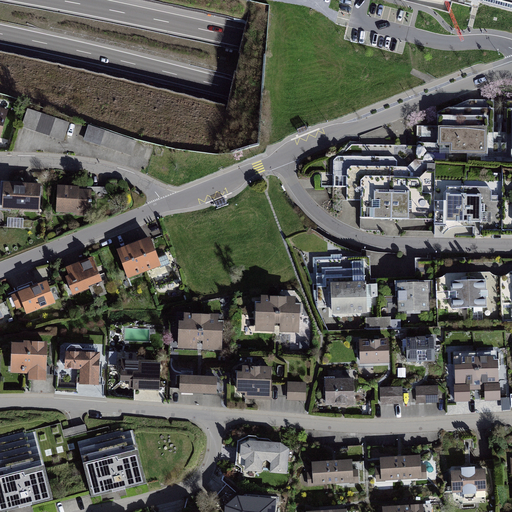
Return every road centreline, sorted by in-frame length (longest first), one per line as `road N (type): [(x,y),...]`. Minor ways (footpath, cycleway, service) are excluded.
road 1 (motorway): [(0,32),(152,65),(511,166)]
road 2 (motorway): [(511,115),(239,35),(65,0)]
road 3 (residential): [(214,416),(354,426),(511,418)]
road 4 (residential): [(282,159),(308,202),(348,235),(511,248)]
road 5 (residential): [(282,159),(511,69)]
road 6 (residential): [(0,402),(214,416)]
road 7 (residential): [(0,167),(94,164),(146,186),(164,206)]
road 8 (residential): [(0,270),(164,206)]
road 9 (residential): [(214,416),(220,448),(209,481),(122,511)]
road 10 (residential): [(164,206),(282,159)]
